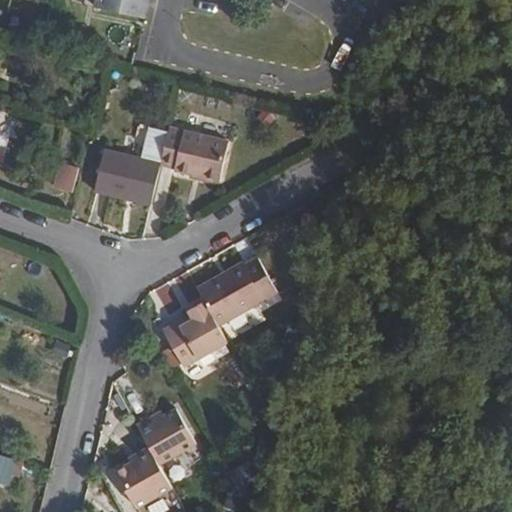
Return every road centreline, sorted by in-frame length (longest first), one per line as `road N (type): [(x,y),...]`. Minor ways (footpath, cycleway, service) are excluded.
road 1 (residential): [(187,0),(174,64),(200,79),(338,108),(360,80),(363,58),(345,27)]
road 2 (unclassified): [(111,290),(347,157)]
road 3 (unclassified): [(111,290),(60,511)]
road 4 (unclassified): [(0,208),(70,235),(111,290)]
